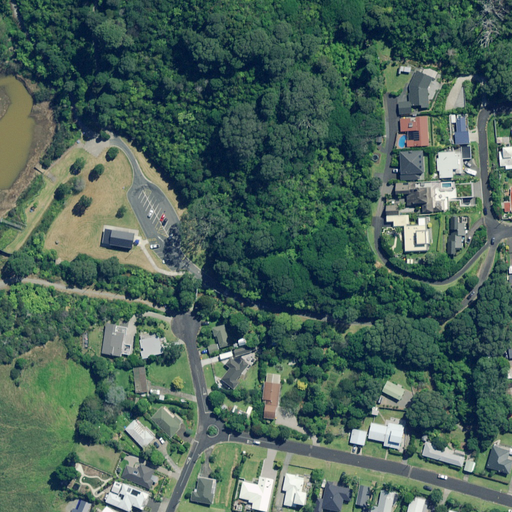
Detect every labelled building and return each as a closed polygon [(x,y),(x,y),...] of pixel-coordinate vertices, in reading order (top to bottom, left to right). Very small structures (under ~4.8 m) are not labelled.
[(433,78),(416,71),(410,86),(411,102),(411,106),(422,106),(422,108),(430,108),(428,89),(433,78)] [(473,74),(459,76),(447,96),(446,106),(443,106),(443,111),(468,109),(465,83),(471,82),(470,78),(473,77),(473,74)] [(411,106),(411,102),(399,103),(400,115),(412,113),(411,106)] [(402,132),(409,132),(409,141),(408,141),(408,147),(432,147),(432,116),(418,116),(418,121),(412,121),(412,120),(402,120),(402,132)] [(467,120),(458,120),(458,133),(456,133),(457,145),(470,145),(470,132),(467,132),(467,120)] [(504,151),(500,152),(501,167),(506,167),(507,170),(511,169),(511,148),(504,149),(504,151)] [(402,175),(426,174),(425,151),(401,152),(402,175)] [(440,172),(441,179),(455,178),(455,175),(463,174),(462,153),(447,154),(439,154),(440,159),(438,159),(439,172),(440,172)] [(417,183),(410,183),(410,185),(404,186),(404,183),(397,183),(398,196),(408,196),(408,206),(424,206),(424,213),(434,213),(434,198),(433,198),(433,188),(417,188),(417,183)] [(400,207),(388,207),(388,223),(395,223),(395,227),(406,227),(406,225),(410,225),(410,215),(400,215),(400,207)] [(468,217),(449,217),(449,255),(458,255),(458,249),(464,249),(464,241),(467,241),(468,217)] [(406,233),(406,251),(428,251),(428,245),(434,244),(434,230),(428,230),(428,219),(420,219),(420,226),(406,226),(406,233)] [(134,234),(105,229),(102,245),(131,250),(134,234)] [(119,326),(108,324),(102,354),(122,357),(127,330),(119,328),(119,326)] [(231,346),(225,326),(213,329),(217,343),(219,342),(221,348),(231,346)] [(141,336),(142,341),(140,341),(143,352),(141,352),(143,360),(164,354),(160,336),(155,338),(154,333),(141,336)] [(220,352),(218,344),(208,347),(211,354),(220,352)] [(265,346),(254,345),(252,356),(263,357),(265,346)] [(251,352),(249,346),(235,351),(236,356),(251,352)] [(242,364),(233,357),(226,365),(231,369),(222,380),(234,390),(240,383),(237,381),(251,365),(245,360),(242,364)] [(134,368),(136,398),(146,397),(146,394),(148,393),(146,367),(134,368)] [(282,376),(268,374),(267,383),(265,383),(263,405),(267,405),(265,419),(277,420),(282,376)] [(406,390),(388,382),(383,392),(400,401),(406,390)] [(253,409),(250,407),(247,413),(234,408),(232,413),(249,420),(253,409)] [(381,409),(374,407),(373,415),(380,416),(381,409)] [(162,408),(152,419),(172,438),(181,429),(179,427),(185,422),(179,416),(175,420),(162,408)] [(154,437),(155,436),(148,428),(146,430),(137,420),(127,430),(144,449),(155,439),(154,437)] [(403,432),(405,427),(401,426),(391,423),(389,428),(374,424),(370,439),(386,443),(385,446),(398,450),(399,444),(403,445),(406,433),(403,432)] [(368,432),(354,429),(351,443),(366,446),(368,432)] [(427,442),(423,456),(463,467),(467,455),(439,447),(440,445),(427,442)] [(493,446),(487,468),(509,475),(511,465),(511,460),(508,459),(510,451),(493,446)] [(476,463),(468,461),(465,471),(474,473),(476,463)] [(156,471),(142,465),(140,470),(128,465),(122,477),(152,490),(155,482),(152,480),(156,471)] [(306,478),(287,474),(284,491),(288,492),(285,506),(298,509),(299,504),(306,506),(308,494),(303,493),(306,478)] [(193,492),(192,501),(214,505),(215,495),(213,495),(215,481),(200,479),(198,490),(196,489),(195,492),(193,492)] [(317,499),(314,511),(322,511),(323,511),(328,511),(343,511),(346,500),(345,500),(347,488),(334,486),(335,483),(327,482),(325,496),(324,500),(317,499)] [(240,499),(251,501),(250,503),(259,504),(259,503),(270,505),(273,489),(244,483),(240,499)] [(150,495),(124,484),(119,496),(111,493),(107,503),(130,511),(131,511),(134,506),(143,510),(145,504),(148,506),(150,500),(148,500),(150,495)] [(369,487),(361,485),(356,505),(365,507),(369,487)] [(392,511),(394,506),(396,506),(396,504),(397,504),(399,494),(382,491),(379,508),(365,506),(364,511),(392,511)] [(423,511),(425,505),(411,501),(408,511),(423,511)]
